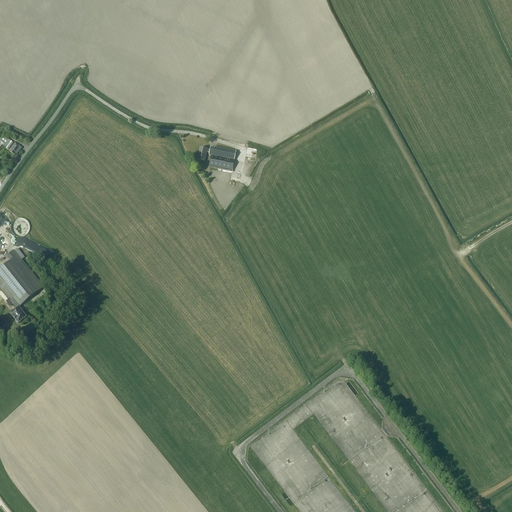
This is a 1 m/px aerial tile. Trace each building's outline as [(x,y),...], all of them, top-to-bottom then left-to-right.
[(217,136),(241,143),(244,135),(219,128),(217,136)] [(0,142),(8,149),(13,143),(3,135),(0,138),(0,142)] [(15,153),(17,155),(22,148),(15,143),(10,150),(11,151),(10,152),(14,155),(15,153)] [(209,153),(210,150),(207,150),(207,149),(200,148),(197,160),(205,162),(207,153),(209,153)] [(209,153),(209,155),(211,156),(234,160),(236,152),(214,148),(214,149),(210,148),(210,150),(209,153)] [(234,160),(211,156),(209,167),(219,169),(232,172),(234,160)] [(19,307),(20,305),(21,306),(44,287),(14,251),(7,257),(11,262),(0,270),(0,287),(17,308),(19,307)] [(17,308),(10,314),(19,324),(27,317),(19,307),(17,308)]
